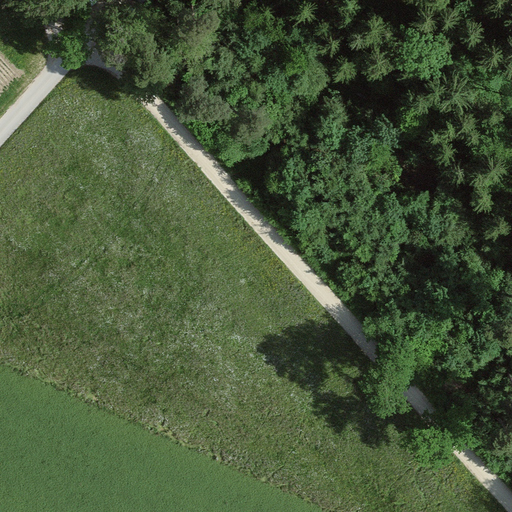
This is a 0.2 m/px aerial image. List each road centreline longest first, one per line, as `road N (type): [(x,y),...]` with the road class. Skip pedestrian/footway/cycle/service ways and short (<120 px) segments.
road 1 (track): [(80,41),(122,70),(511,503)]
road 2 (track): [(0,132),(80,41)]
